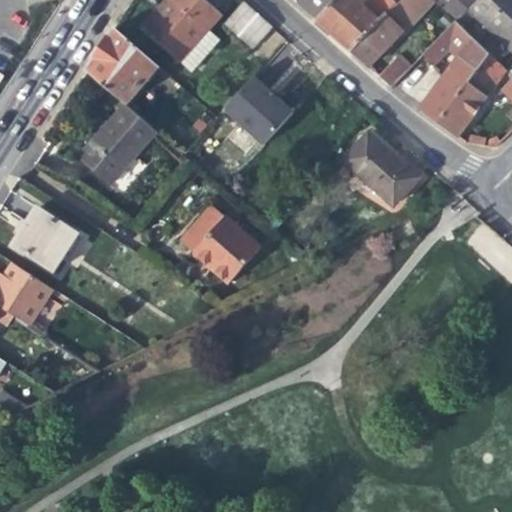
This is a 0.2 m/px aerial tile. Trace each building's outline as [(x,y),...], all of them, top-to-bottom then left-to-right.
[(189,68),(215,38),(204,28),(218,12),(204,0),(167,0),(162,6),(143,27),(189,68)] [(303,0),(299,4),(318,22),(339,0),(303,0)] [(373,0),(365,9),(353,0),(339,0),(318,22),(328,30),(353,53),(388,16),(399,5),(393,0),(373,0)] [(403,0),(399,5),(388,16),(353,53),(370,69),(384,55),(405,33),(408,35),(438,4),(433,0),(403,0)] [(453,0),(444,10),(457,22),(458,23),(469,11),(479,0),(453,0)] [(511,0),(479,0),(469,11),(511,51),(511,0)] [(272,27),(245,2),(225,24),(252,49),(272,27)] [(454,65),(421,112),(441,126),(482,66),(490,54),(488,52),(458,23),(457,22),(426,54),(433,61),(438,65),(452,52),(460,57),(454,65)] [(159,66),(116,28),(105,45),(88,72),(126,104),(159,66)] [(490,54),(482,66),(502,80),(507,72),(500,64),(490,54)] [(400,58),(380,78),(393,89),(412,69),(400,58)] [(22,68),(18,66),(7,82),(11,85),(22,68)] [(486,102),(502,80),(482,66),(441,126),(460,139),(486,102)] [(271,93),(254,77),(225,109),(265,145),(293,114),(271,93)] [(511,80),(503,90),(511,99),(511,80)] [(158,132),(126,104),(80,157),(87,164),(110,184),(158,132)] [(394,205),(418,179),(393,156),(368,134),(345,161),(394,205)] [(228,284),(260,246),(211,205),(179,242),(191,252),(228,284)] [(76,235),(37,209),(25,226),(13,245),(53,272),(76,235)] [(474,235),(492,250),(485,258),(511,282),(511,250),(483,225),(474,235)] [(0,307),(15,317),(29,327),(53,290),(13,264),(5,277),(0,274),(0,307)] [(0,323),(8,328),(15,317),(0,307),(0,323)] [(17,369),(0,358),(0,385),(4,388),(17,369)] [(0,399),(0,403),(17,415),(28,409),(4,394),(0,399)]
